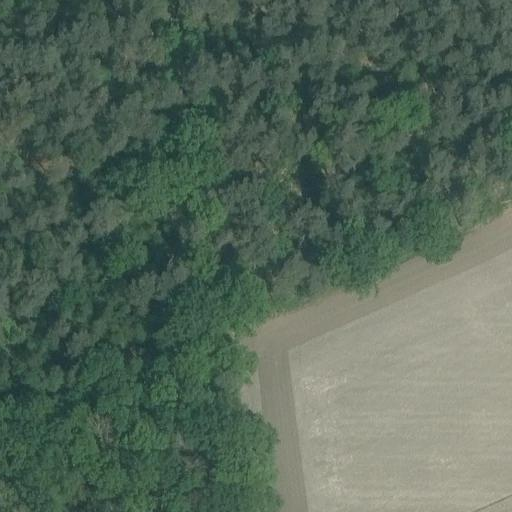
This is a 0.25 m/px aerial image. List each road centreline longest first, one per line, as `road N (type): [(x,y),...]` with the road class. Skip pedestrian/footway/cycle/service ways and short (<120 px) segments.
road 1 (track): [(176,0),(222,339)]
road 2 (track): [(222,339),(241,511)]
